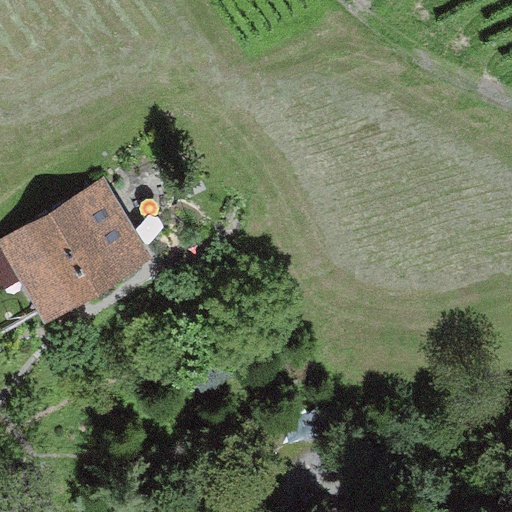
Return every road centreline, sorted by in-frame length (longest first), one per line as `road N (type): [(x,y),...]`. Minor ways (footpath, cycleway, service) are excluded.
road 1 (track): [(511,419),(346,454),(310,477),(306,511)]
road 2 (track): [(0,199),(163,97)]
